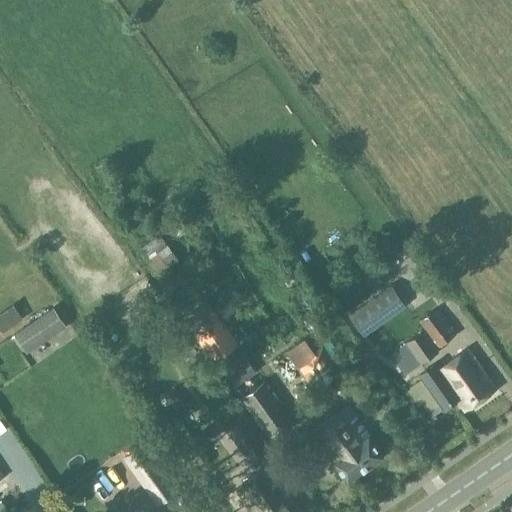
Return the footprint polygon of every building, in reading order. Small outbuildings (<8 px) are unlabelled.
[(179,260),(161,236),(139,252),(158,276),(179,260)] [(369,285),(389,272),(383,262),(362,275),(369,285)] [(288,288),(300,311),(310,306),(298,283),(288,288)] [(364,336),(407,306),(392,285),(349,315),(364,336)] [(207,300),(184,317),(225,373),(225,372),(236,387),(256,372),(246,358),(248,356),(207,300)] [(14,334),(28,354),(48,340),(67,327),(60,317),(53,307),(34,320),(14,334)] [(437,307),(419,321),(439,348),(457,334),(437,307)] [(15,309),(0,318),(0,327),(3,332),(22,319),(15,309)] [(160,327),(181,354),(192,346),(172,319),(160,327)] [(392,350),(407,372),(439,351),(424,329),(392,350)] [(286,352),(321,401),(348,382),(323,347),(313,354),(303,340),(286,352)] [(433,365),(417,376),(441,410),(457,399),(465,410),(496,389),(467,349),(437,370),(433,365)] [(239,399),(270,442),(292,426),(280,408),(283,406),(265,381),(239,399)] [(312,431),(334,462),(348,482),(383,456),(369,436),(347,406),(312,431)] [(224,428),(253,466),(274,450),(245,412),(224,428)] [(125,457),(150,492),(160,485),(168,496),(177,489),(144,444),(125,457)] [(301,511),(269,466),(236,489),(252,511),(301,511)] [(8,511),(6,509),(1,501),(0,501),(0,511),(8,511)]
